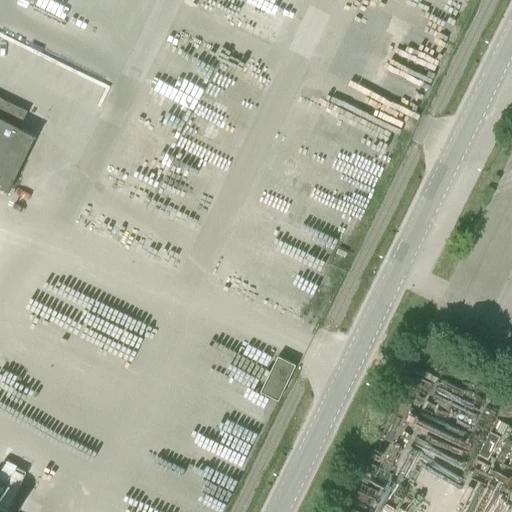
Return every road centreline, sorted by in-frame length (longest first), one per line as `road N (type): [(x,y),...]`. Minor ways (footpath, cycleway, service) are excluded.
road 1 (unclassified): [(275,511),(511,33)]
road 2 (unknown): [(344,376),(216,308)]
